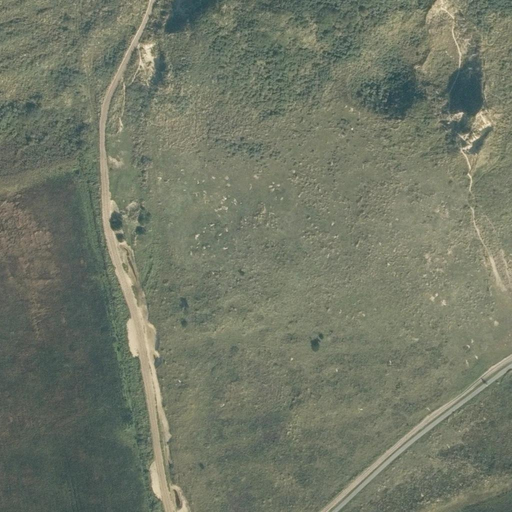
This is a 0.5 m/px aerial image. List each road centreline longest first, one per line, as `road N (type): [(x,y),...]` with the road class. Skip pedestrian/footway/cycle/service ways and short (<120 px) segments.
road 1 (unknown): [(169,511),(131,302),(111,249),(102,155),(115,82),(150,0)]
road 2 (unknown): [(511,358),(323,511)]
